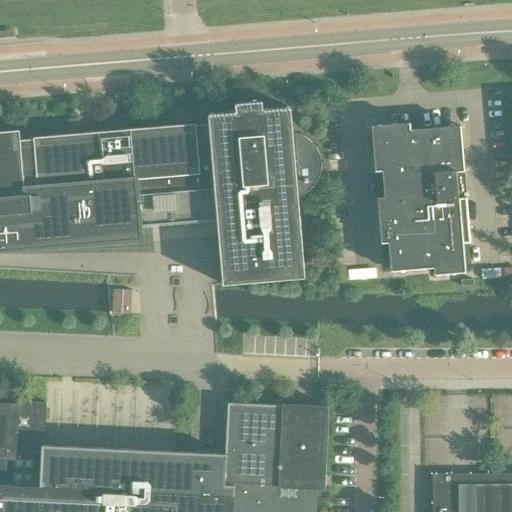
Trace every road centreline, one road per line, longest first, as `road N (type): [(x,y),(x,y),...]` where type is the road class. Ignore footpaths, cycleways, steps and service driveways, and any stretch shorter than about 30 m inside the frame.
road 1 (tertiary): [(188,56),(511,33)]
road 2 (residential): [(511,369),(321,371)]
road 3 (tertiary): [(0,71),(188,56)]
